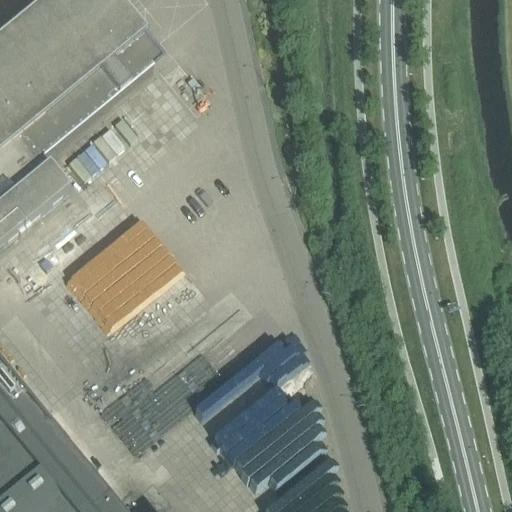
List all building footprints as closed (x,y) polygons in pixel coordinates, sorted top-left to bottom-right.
[(56,0),(0,46),(0,256),(70,199),(42,165),(165,65),(111,0),(56,0)] [(107,187),(83,209),(99,225),(122,204),(107,187)] [(106,316),(88,330),(100,347),(143,314),(123,287),(98,306),(106,316)] [(283,399),(299,382),(288,372),(273,357),(262,363),(219,407),(223,404),(197,430),(209,442),(217,437),(225,446),(255,430),(260,424),(259,424),(276,407),(281,404),(291,414),(283,399)] [(0,511),(113,511),(108,506),(100,511),(61,511),(55,504),(77,485),(29,427),(6,445),(0,437),(0,511)]
